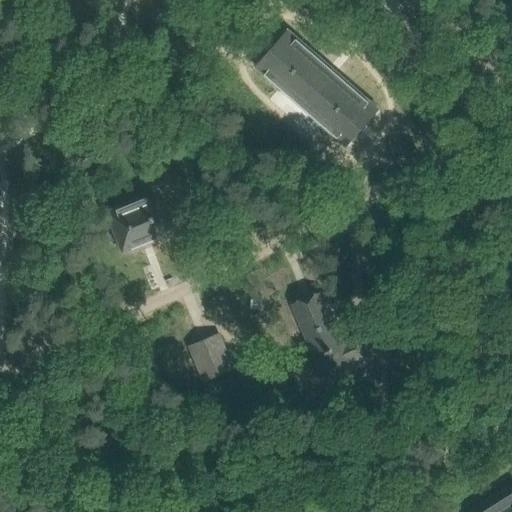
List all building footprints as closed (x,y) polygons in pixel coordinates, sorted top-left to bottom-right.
[(257,66),(332,132),(347,145),(379,108),(289,29),(257,66)] [(105,211),(114,232),(121,251),(169,231),(153,192),(105,211)] [(293,303),(301,321),(324,375),(353,363),(352,361),(371,353),(363,334),(344,342),(323,290),(293,303)] [(191,346),(199,364),(205,378),(233,367),(219,334),(191,346)] [(511,511),(511,493),(482,511),(511,511)]
